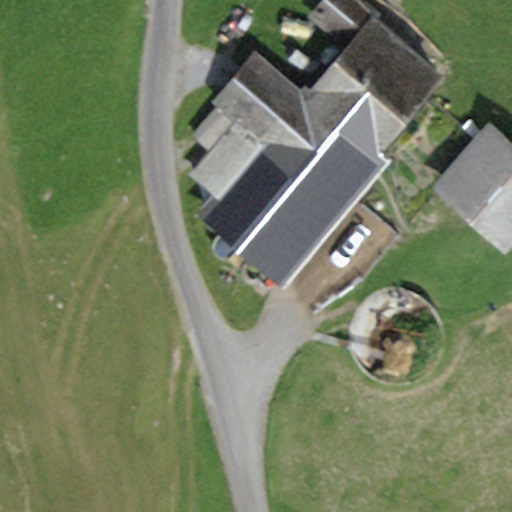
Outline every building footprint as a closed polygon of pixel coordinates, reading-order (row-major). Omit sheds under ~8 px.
[(205,215),(268,266),(301,224),(363,147),(429,66),(365,15),(370,8),(360,0),(315,0),(305,12),(343,42),(295,102),(244,62),(213,100),(238,120),(264,141),(219,197),(205,215)] [(193,176),(219,197),(264,141),(238,120),(193,176)] [(419,179),(485,237),(511,206),(511,173),(462,130),(419,179)] [(234,245),(225,236),(212,239),(209,252),(218,261),(231,258),(234,245)] [(234,266),(239,279),(252,281),(261,270),(256,258),(242,256),(234,266)]
